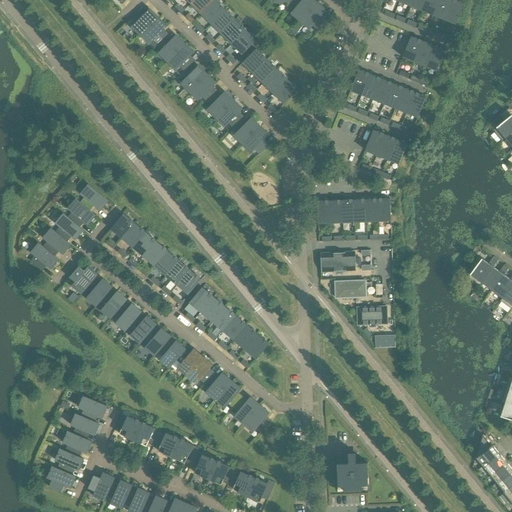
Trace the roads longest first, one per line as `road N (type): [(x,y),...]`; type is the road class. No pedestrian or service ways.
road 1 (unclassified): [(6,0),(308,369)]
road 2 (residential): [(83,248),(275,406),(310,407)]
road 3 (residential): [(157,0),(307,149)]
road 4 (residential): [(95,457),(231,511)]
road 5 (residential): [(308,369),(304,246)]
road 6 (residential): [(304,246),(383,244),(384,286)]
